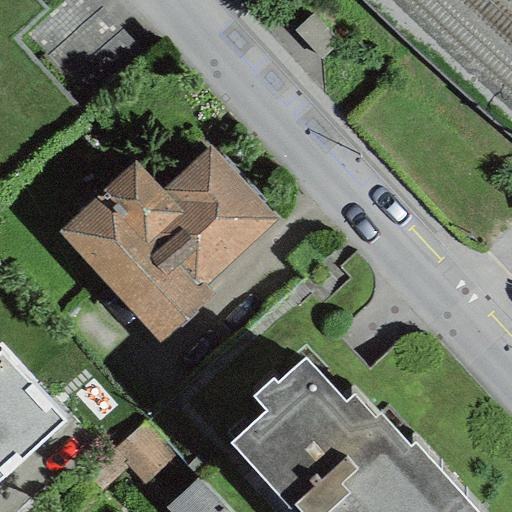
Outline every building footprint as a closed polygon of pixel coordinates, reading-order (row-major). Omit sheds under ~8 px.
[(133,164),(59,232),(157,339),(206,295),(198,286),(271,220),(208,152),(161,195),(133,164)] [(0,481),(66,423),(1,353),(0,354),(0,481)] [(427,511),(455,487),(413,441),(409,445),(379,412),(374,417),(352,393),(344,400),(304,356),(276,382),(272,377),(249,397),(263,412),(227,444),(288,511),(294,506),(299,511),(427,511)] [(165,509),(197,479),(145,422),(112,452),(165,509)] [(165,509),(167,511),(227,511),(197,479),(165,509)] [(478,511),(455,487),(427,511),(478,511)]
